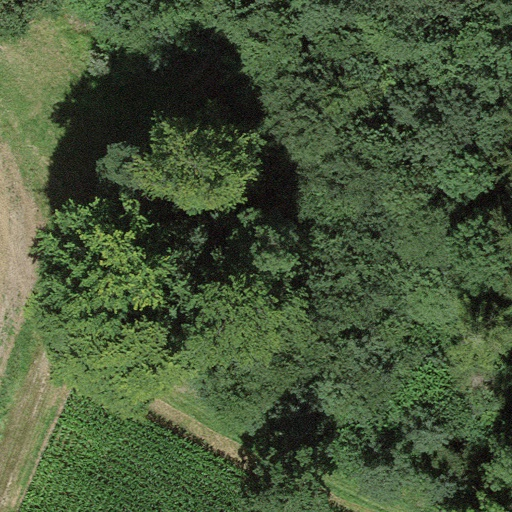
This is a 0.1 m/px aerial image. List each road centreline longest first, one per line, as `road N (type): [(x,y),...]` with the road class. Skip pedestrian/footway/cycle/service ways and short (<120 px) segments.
road 1 (track): [(42,352),(110,191),(192,72),(273,0)]
road 2 (track): [(42,352),(174,404),(372,511)]
road 3 (track): [(0,472),(42,352)]
